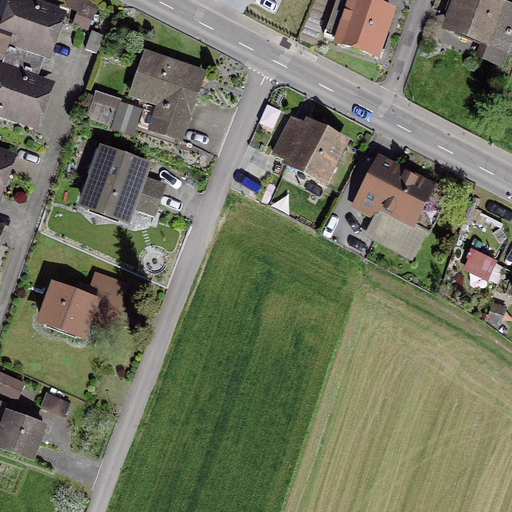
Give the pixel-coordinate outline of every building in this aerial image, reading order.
[(375,58),(390,13),(353,0),(350,0),(350,2),(345,0),(334,0),(322,37),(336,42),(335,44),(375,58)] [(498,65),(511,28),(511,12),(477,0),(456,0),(456,1),(454,0),(449,0),(445,12),(451,14),(446,28),(482,42),(476,57),(498,65)] [(37,109),(45,88),(34,84),(39,69),(50,39),(57,17),(16,2),(8,25),(0,22),(0,55),(3,56),(0,64),(0,72),(4,73),(0,83),(0,98),(1,99),(0,101),(0,113),(32,125),(37,109)] [(83,51),(94,55),(101,37),(90,33),(83,51)] [(150,132),(179,142),(201,76),(144,56),(130,97),(159,107),(150,132)] [(86,119),(109,127),(117,103),(94,96),(86,119)] [(342,145),(306,126),(305,128),(292,121),(272,157),(286,165),(285,166),(321,185),(342,145)] [(138,182),(143,167),(103,152),(83,208),(123,223),(132,199),(155,207),(161,190),(138,182)] [(413,227),(431,191),(376,162),(352,207),(358,209),(356,213),(370,220),(377,208),(413,227)] [(90,311),(112,319),(123,290),(94,279),(89,293),(77,288),(74,298),(53,290),(40,323),(80,338),(90,311)] [(0,393),(16,401),(22,387),(0,377),(0,393)] [(39,409),(63,419),(67,407),(44,397),(39,409)] [(0,431),(0,450),(30,461),(42,429),(15,419),(18,413),(9,410),(6,416),(0,431)]
